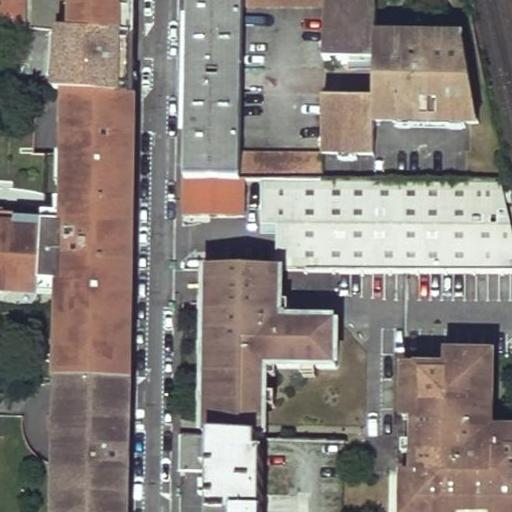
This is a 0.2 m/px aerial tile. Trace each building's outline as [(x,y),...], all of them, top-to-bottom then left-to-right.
[(0,0),(0,25),(15,27),(15,0),(0,0)] [(62,0),(62,31),(136,37),(136,0),(62,0)] [(185,143),(185,178),(257,179),(265,179),(323,179),(322,155),(238,154),(242,11),(323,10),(323,7),(322,0),(186,0),(186,39),(185,143)] [(372,103),(322,102),(322,155),(378,155),(378,122),(454,122),(453,71),(378,71),(379,9),(323,7),(323,10),(323,63),(372,63),(372,103)] [(136,37),(62,31),(56,31),(52,93),(69,95),(135,99),(135,66),(136,37)] [(0,293),(6,293),(7,281),(67,284),(66,319),(59,319),(59,380),(55,379),(55,407),(59,407),(58,447),(64,447),(63,506),(57,505),(56,511),(128,511),(130,436),(132,273),(135,122),(135,99),(69,95),(69,99),(68,129),(66,128),(66,155),(65,188),(65,202),(65,225),(43,224),(43,222),(4,220),(0,219),(0,293)] [(69,99),(59,99),(59,128),(66,128),(68,129),(69,99)] [(66,155),(57,155),(57,188),(65,188),(66,155)] [(185,178),(185,216),(244,215),(245,186),(256,186),(257,179),(185,178)] [(301,225),(301,267),(511,267),(511,235),(498,180),(323,179),(265,179),(266,225),(301,225)] [(65,202),(56,201),(55,216),(44,215),(43,222),(43,224),(65,225),(65,202)] [(280,236),(280,267),(284,267),(301,267),(301,225),(266,225),(266,235),(280,236)] [(209,267),(205,435),(257,437),(267,437),(267,406),(268,393),(268,376),(268,366),(277,366),(305,367),(319,367),(338,367),(340,321),(290,320),(291,313),(282,314),(283,303),(284,267),(280,267),(209,267)] [(7,281),(6,293),(58,295),(58,319),(59,319),(66,319),(67,284),(7,281)] [(283,303),(282,314),(291,313),(291,303),(283,303)] [(511,511),(511,432),(495,433),(484,432),(484,422),(484,406),(484,396),(495,396),(495,355),(450,355),(450,368),(408,369),(407,409),(418,409),(418,419),(417,444),(417,454),(416,476),(416,486),(406,486),(405,511),(511,511)] [(268,366),(268,376),(277,376),(277,366),(268,366)] [(305,367),(305,376),(318,377),(319,367),(305,367)] [(276,394),(268,393),(267,406),(276,407),(276,394)] [(484,396),(484,406),(495,406),(495,396),(484,396)] [(407,409),(407,418),(418,419),(418,409),(407,409)] [(484,422),(484,432),(495,433),(494,422),(484,422)] [(260,511),(263,452),(257,452),(257,437),(205,435),(180,434),(179,472),(208,472),(207,511),(260,511)] [(406,444),(406,454),(417,454),(417,444),(406,444)] [(406,475),(406,486),(416,486),(416,476),(406,475)]
